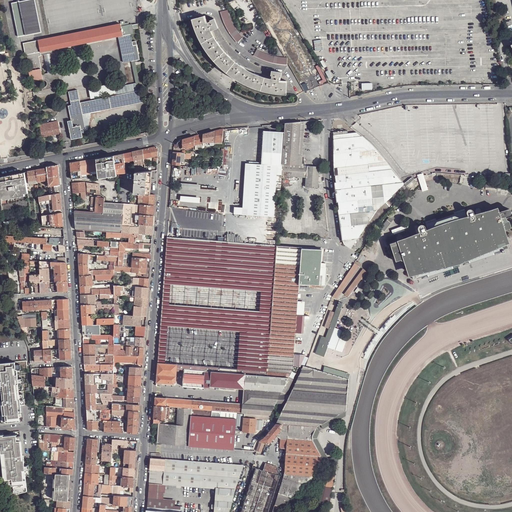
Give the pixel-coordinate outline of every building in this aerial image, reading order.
[(17,2),(13,3),(19,37),(41,33),(34,0),(27,0),(20,2),(17,2)] [(228,10),(221,11),(222,14),(225,22),(228,29),(233,36),(238,42),(243,37),(242,37),(239,33),(237,31),(233,24),(230,17),(228,10)] [(192,19),(196,31),(199,37),(203,46),(209,54),(216,62),(223,69),(231,75),(237,80),(239,81),(248,86),(257,89),(267,92),(277,94),(287,95),(287,93),(287,82),(280,81),(276,80),(272,79),(268,78),(265,77),(262,76),(259,75),(251,72),(248,70),(244,68),(239,64),(236,62),(233,59),(227,54),(225,51),(220,46),(216,39),(214,36),(210,29),(208,26),(207,22),(204,16),(192,19)] [(214,18),(211,19),(212,20),(207,22),(208,26),(210,29),(213,28),(213,29),(218,27),(214,18)] [(56,50),(119,37),(130,34),(134,34),(133,29),(132,25),(132,24),(129,25),(121,26),(121,24),(38,41),(41,52),(56,50)] [(132,41),(130,34),(119,37),(124,63),(132,61),(135,60),(140,60),(136,40),(132,41)] [(26,55),(31,78),(32,87),(38,86),(38,84),(39,82),(40,82),(43,81),(42,77),(38,56),(38,53),(41,52),(38,41),(24,44),(26,55)] [(288,58),(286,58),(279,57),(272,55),(264,52),(257,49),(254,55),(255,55),(262,59),(270,62),(279,64),(288,65),(288,61),(288,58)] [(132,63),(135,76),(136,82),(137,91),(141,91),(135,62),(135,60),(132,61),(132,63)] [(272,71),(271,76),(272,76),(272,79),(276,80),(280,81),(280,76),(282,76),(282,73),(272,71)] [(43,81),(45,92),(60,89),(57,74),(42,77),(43,81)] [(137,91),(136,82),(128,84),(116,86),(117,96),(137,91)] [(113,83),(89,88),(91,99),(116,94),(113,83)] [(144,102),(142,90),(141,91),(137,91),(117,96),(80,103),(79,100),(77,90),(68,91),(71,106),(68,106),(71,118),(83,115),(91,113),(144,102)] [(91,113),(83,115),(86,131),(88,131),(91,113)] [(83,115),(71,118),(71,121),(68,121),(70,131),(77,130),(77,131),(82,131),(86,131),(83,115)] [(282,164),(297,165),(302,166),(305,121),(300,122),(285,123),(284,132),(282,164)] [(58,122),(40,126),(42,138),(60,134),(58,122)] [(223,129),(214,131),(214,142),(222,142),(223,131),(223,129)] [(70,131),(72,140),(83,138),(82,131),(77,131),(77,130),(70,131)] [(214,131),(203,134),(203,143),(214,142),(214,131)] [(282,176),(282,164),(284,132),(264,131),(262,164),(251,163),(248,215),(260,216),(274,217),(279,217),(282,176)] [(333,140),(362,136),(357,132),(348,133),(347,131),(333,132),(333,135),(333,140)] [(203,134),(194,136),(194,145),(196,145),(195,150),(203,148),(203,146),(203,143),(203,134)] [(194,136),(182,140),(182,141),(182,142),(182,148),(182,149),(186,147),(190,146),(194,146),(194,145),(194,136)] [(333,168),(336,185),(335,185),(342,239),(342,240),(344,244),(351,249),(375,212),(398,189),(404,184),(378,151),(370,143),(362,136),(333,140),(333,168)] [(143,150),(144,159),(158,156),(158,148),(156,147),(143,150)] [(143,150),(132,152),(134,160),(144,159),(143,150)] [(132,152),(124,154),(125,162),(134,160),(132,152)] [(182,153),(173,152),(172,165),(180,165),(180,161),(180,158),(184,158),(185,153),(182,153)] [(115,156),(116,164),(125,162),(124,154),(115,156)] [(223,160),(219,160),(220,155),(215,155),(214,161),(213,161),(213,168),(222,169),(223,160)] [(98,171),(98,176),(111,175),(111,176),(117,176),(117,174),(116,164),(115,156),(105,157),(96,159),(97,165),(97,168),(98,171)] [(80,161),(81,171),(91,170),(90,166),(90,160),(80,161)] [(71,163),(72,172),(81,171),(80,161),(71,163)] [(126,173),(126,170),(125,165),(125,162),(116,164),(117,174),(126,173)] [(251,163),(246,163),(243,208),(243,214),(248,215),(251,163)] [(282,176),(306,177),(307,166),(302,166),(297,165),(282,164),(282,176)] [(59,176),(58,165),(47,167),(47,168),(48,177),(59,176)] [(318,188),(319,167),(307,166),(306,177),(306,187),(318,188)] [(47,168),(36,170),(37,180),(39,180),(48,178),(48,177),(47,168)] [(36,170),(27,171),(29,181),(37,180),(36,170)] [(81,171),(72,172),(72,179),(75,179),(81,178),(81,175),(81,171)] [(134,190),(134,194),(138,194),(144,194),(149,195),(149,188),(151,188),(151,180),(150,180),(150,171),(147,171),(145,172),(144,172),(139,172),(136,172),(135,174),(134,190)] [(0,177),(0,184),(1,198),(28,192),(28,190),(27,189),(28,189),(25,173),(16,174),(10,175),(0,177)] [(424,173),(418,175),(419,177),(420,181),(420,182),(423,191),(429,190),(424,173)] [(59,176),(48,177),(48,178),(48,180),(49,187),(52,186),(60,185),(59,176)] [(409,190),(410,192),(418,184),(417,183),(420,182),(420,181),(417,182),(415,180),(416,180),(416,178),(415,178),(414,178),(414,179),(406,186),(409,190)] [(486,184),(486,188),(497,189),(511,190),(511,182),(486,181),(486,184)] [(72,183),(73,193),(80,192),(86,192),(85,182),(75,183),(72,183)] [(398,189),(401,192),(407,187),(405,186),(404,184),(398,189)] [(60,190),(60,185),(52,186),(49,187),(50,195),(52,195),(53,195),(55,194),(59,194),(61,193),(61,192),(60,190)] [(1,198),(2,205),(29,199),(28,193),(28,192),(1,198)] [(62,209),(61,193),(59,194),(55,194),(53,195),(52,195),(52,199),(52,202),(53,211),(60,209),(62,209)] [(155,206),(155,195),(150,195),(149,195),(144,194),(144,198),(143,205),(155,206)] [(75,211),(76,230),(107,231),(110,232),(122,233),(122,226),(123,220),(124,204),(105,202),(104,213),(98,212),(96,212),(91,212),(75,211)] [(128,216),(128,220),(131,220),(131,221),(132,222),(132,223),(135,224),(136,215),(137,205),(134,205),(130,204),(129,204),(129,208),(128,208),(127,216),(128,216)] [(141,205),(140,215),(154,216),(155,206),(143,205),(141,205)] [(421,231),(390,242),(396,260),(406,256),(412,273),(415,273),(417,278),(419,286),(507,257),(505,252),(501,236),(507,234),(505,228),(509,227),(505,217),(511,215),(511,214),(511,208),(509,208),(500,211),(498,206),(482,211),(481,208),(479,207),(478,207),(476,208),(476,209),(477,213),(474,214),(473,211),(472,210),(470,209),(469,210),(468,212),(469,215),(467,216),(465,210),(455,213),(437,219),(426,223),(428,229),(426,230),(425,226),(424,225),(423,224),(422,225),(420,226),(420,228),(421,231)] [(62,213),(42,216),(43,225),(64,226),(62,213)] [(153,225),(154,216),(140,215),(139,227),(140,227),(140,225),(153,225)] [(391,216),(381,228),(384,231),(394,218),(391,216)] [(174,223),(168,223),(168,231),(178,232),(178,223),(174,223)] [(152,234),(153,225),(140,225),(140,227),(139,227),(138,233),(143,234),(151,234),(152,234)] [(381,233),(378,231),(373,240),(376,242),(381,233)] [(47,244),(47,239),(44,238),(5,235),(5,241),(28,243),(47,244)] [(184,369),(246,374),(289,377),(291,372),(293,367),(293,365),(294,348),(299,290),(299,284),(302,249),(302,247),(174,238),(170,237),(167,237),(165,271),(164,276),(161,321),(174,322),(249,328),(246,369),(181,364),(177,364),(177,369),(180,369),(184,370),(184,369)] [(119,251),(125,251),(125,247),(127,247),(127,243),(125,242),(120,242),(119,248),(119,251)] [(119,251),(119,248),(111,247),(111,251),(111,256),(119,256),(119,251)] [(322,250),(302,249),(299,284),(310,284),(319,285),(321,263),(322,250)] [(337,250),(328,249),(327,259),(336,260),(337,250)] [(21,252),(21,260),(24,260),(25,260),(29,260),(30,253),(21,252)] [(80,276),(89,275),(88,271),(88,269),(92,269),(91,264),(88,263),(88,260),(88,256),(88,254),(78,253),(79,264),(80,276)] [(132,267),(147,268),(148,258),(151,259),(151,255),(151,254),(133,253),(133,257),(132,267)] [(97,255),(97,260),(97,263),(102,263),(102,260),(103,261),(103,263),(103,264),(109,264),(109,261),(112,261),(114,261),(114,266),(118,266),(119,256),(111,256),(110,256),(97,255)] [(52,266),(52,262),(51,262),(39,261),(40,275),(40,283),(47,282),(50,282),(49,266),(52,266)] [(58,262),(54,262),(55,268),(55,274),(55,282),(58,282),(68,281),(67,272),(67,263),(66,263),(58,262)] [(326,263),(321,263),(319,285),(325,285),(326,271),(328,271),(328,268),(326,268),(326,267),(325,267),(326,263)] [(359,266),(354,263),(332,296),(337,299),(359,266)] [(114,271),(114,270),(114,266),(111,266),(110,270),(88,271),(89,275),(92,275),(95,275),(114,274),(114,271)] [(367,271),(363,268),(344,294),(348,297),(367,271)] [(40,283),(40,275),(32,275),(32,283),(32,286),(35,286),(36,293),(41,293),(40,283)] [(80,285),(89,285),(93,285),(93,283),(92,275),(89,275),(80,276),(80,285)] [(149,288),(149,279),(140,278),(139,287),(149,288)] [(59,292),(68,291),(68,281),(58,282),(59,292)] [(55,282),(53,282),(50,282),(47,282),(48,292),(59,292),(58,282),(55,282)] [(92,290),(92,295),(95,295),(97,295),(107,294),(112,294),(115,294),(115,285),(115,284),(106,285),(106,287),(110,287),(111,287),(111,289),(110,289),(92,290)] [(89,285),(80,285),(81,292),(81,293),(89,293),(89,285)] [(148,297),(149,288),(139,287),(136,287),(135,297),(139,297),(148,297)] [(81,305),(95,305),(95,303),(95,301),(95,295),(92,295),(81,295),(81,305)] [(147,307),(148,297),(139,297),(138,306),(138,307),(147,307)] [(69,299),(58,299),(59,309),(59,310),(69,309),(69,299)] [(44,300),(33,301),(33,310),(44,309),(44,300)] [(52,300),(44,300),(44,309),(53,309),(52,307),(52,306),(52,300)] [(326,335),(322,334),(319,342),(327,345),(336,348),(340,337),(343,329),(334,325),(343,301),(339,300),(334,314),(329,328),(326,335)] [(33,301),(23,301),(24,310),(33,310),(33,301)] [(89,314),(95,314),(95,310),(95,305),(81,305),(82,313),(88,313),(89,314)] [(134,306),(133,316),(142,316),(147,317),(147,307),(138,307),(138,306),(135,306),(134,306)] [(69,309),(59,310),(59,311),(59,316),(59,319),(70,319),(69,309)] [(331,312),(326,327),(329,328),(334,314),(331,312)] [(23,315),(17,316),(21,327),(21,328),(25,327),(37,327),(36,317),(23,317),(23,315)] [(133,316),(124,315),(123,325),(126,325),(134,326),(136,326),(141,326),(142,316),(133,316)] [(82,325),(92,325),(92,316),(89,316),(88,316),(82,316),(82,325)] [(384,327),(387,329),(390,325),(395,320),(392,318),(391,319),(390,318),(388,321),(389,322),(387,323),(386,323),(384,325),(384,326),(384,327)] [(59,319),(59,326),(59,329),(70,329),(70,319),(59,319)] [(82,325),(83,334),(92,335),(101,335),(100,325),(97,325),(94,325),(92,325),(82,325)] [(145,336),(146,326),(141,326),(136,326),(136,328),(136,335),(145,336)] [(71,339),(70,329),(59,329),(59,331),(59,337),(60,338),(60,339),(71,339)] [(374,340),(377,342),(380,337),(384,332),(382,329),(381,330),(380,330),(378,333),(378,334),(377,335),(376,335),(374,338),(375,339),(374,340)] [(114,336),(114,335),(101,335),(92,335),(92,340),(96,339),(96,345),(101,344),(101,339),(110,339),(109,344),(114,344),(114,336)] [(144,346),(145,338),(136,337),(136,339),(136,345),(140,346),(144,346)] [(319,342),(319,344),(326,347),(342,352),(347,339),(340,337),(336,348),(327,345),(319,342)] [(43,341),(44,350),(48,350),(48,345),(58,345),(58,339),(54,340),(48,340),(43,340),(43,341)] [(72,359),(71,339),(60,339),(59,339),(60,349),(60,353),(60,359),(72,359)] [(366,354),(369,356),(371,352),(375,345),(372,343),(371,344),(369,346),(370,347),(368,349),(368,348),(366,352),(367,353),(366,354)] [(84,354),(95,354),(95,344),(88,345),(83,345),(84,354)] [(319,344),(316,352),(323,355),(326,347),(319,344)] [(114,354),(114,355),(139,356),(139,351),(137,351),(132,351),(132,347),(127,347),(126,352),(124,352),(124,351),(119,351),(117,351),(114,351),(114,354)] [(300,366),(308,349),(294,348),(293,365),(299,366),(300,366)] [(44,360),(44,350),(34,351),(35,361),(44,360)] [(143,365),(143,356),(139,356),(114,355),(114,360),(138,361),(138,363),(137,365),(143,365)] [(84,356),(85,364),(96,364),(96,362),(96,356),(84,356)] [(16,362),(0,363),(1,371),(0,370),(0,381),(1,381),(2,385),(3,401),(3,404),(2,405),(3,411),(0,411),(0,415),(3,415),(5,415),(6,423),(20,421),(20,418),(20,414),(22,413),(21,404),(21,398),(19,399),(19,394),(18,389),(18,388),(18,384),(19,384),(19,379),(18,369),(16,369),(16,362)] [(170,364),(158,363),(157,382),(174,384),(176,382),(177,372),(177,369),(177,364),(170,364)] [(294,377),(299,366),(293,365),(293,367),(291,372),(289,377),(294,377)] [(72,366),(61,367),(61,371),(59,371),(57,371),(57,373),(52,372),(52,377),(57,377),(73,378),(73,377),(72,366)] [(349,380),(303,366),(300,372),(296,382),(290,395),(286,403),(276,423),(282,424),(285,424),(316,427),(321,424),(344,411),(349,380)] [(325,366),(323,371),(348,379),(349,374),(325,366)] [(142,375),(143,368),(130,367),(130,371),(130,375),(142,375)] [(211,386),(212,371),(184,369),(184,370),(184,373),(183,386),(211,388),(211,386)] [(212,371),(211,386),(244,389),(245,389),(245,388),(246,374),(212,371)] [(86,384),(94,384),(94,382),(94,374),(85,374),(86,384)] [(110,384),(113,384),(113,374),(109,374),(101,374),(101,377),(101,378),(101,379),(110,379),(110,381),(110,384)] [(246,374),(245,388),(282,391),(289,377),(246,374)] [(45,380),(45,376),(40,376),(32,375),(33,385),(36,385),(45,386),(45,380)] [(141,385),(142,375),(130,375),(129,385),(141,385)] [(74,388),(73,378),(57,377),(57,387),(74,388)] [(286,393),(294,377),(289,377),(282,391),(280,395),(285,395),(285,394),(286,393)] [(95,393),(97,393),(97,384),(95,384),(94,384),(86,384),(86,393),(95,393)] [(140,397),(141,385),(129,385),(129,388),(128,391),(128,396),(140,397)] [(74,398),(74,388),(57,387),(53,386),(53,391),(52,396),(56,397),(64,397),(74,398)] [(274,406),(276,403),(280,395),(282,391),(245,388),(245,389),(244,389),(243,404),(274,406)] [(95,409),(96,409),(96,404),(95,398),(95,393),(86,393),(87,409),(95,409)] [(74,398),(64,397),(63,399),(63,405),(63,407),(75,408),(74,398)] [(192,409),(193,400),(156,397),(155,405),(170,407),(178,408),(192,409)] [(208,410),(209,401),(193,400),(192,409),(208,410)] [(242,412),(243,404),(209,401),(208,410),(212,410),(242,412)] [(271,415),(274,406),(243,404),(242,412),(244,413),(271,415)] [(170,407),(155,405),(154,418),(160,419),(169,419),(169,413),(170,407)] [(75,418),(75,408),(63,407),(56,407),(47,406),(47,416),(57,417),(63,417),(75,418)] [(157,443),(189,446),(191,415),(211,417),(212,411),(212,410),(208,410),(192,409),(178,408),(177,425),(160,424),(159,423),(157,443)] [(87,420),(96,420),(96,418),(95,412),(95,411),(95,409),(87,409),(87,420)] [(126,415),(126,412),(128,413),(128,412),(129,412),(129,411),(127,410),(121,410),(112,409),(112,410),(112,413),(112,419),(114,419),(114,415),(114,414),(126,415)] [(139,418),(139,411),(129,411),(129,412),(129,417),(128,433),(138,433),(138,427),(139,418)] [(322,427),(345,415),(344,411),(321,424),(322,427)] [(191,415),(189,446),(234,449),(237,419),(220,418),(211,417),(191,415)] [(48,427),(56,427),(57,417),(47,416),(48,427)] [(75,418),(63,417),(62,428),(76,429),(75,418)] [(256,418),(244,417),(243,431),(255,432),(256,418)] [(88,430),(98,430),(98,420),(97,420),(96,420),(87,420),(88,430)] [(112,432),(123,432),(123,426),(121,426),(121,423),(121,421),(114,421),(112,421),(112,423),(112,432)] [(104,431),(112,432),(112,423),(105,422),(105,429),(104,431)] [(276,435),(282,429),(280,427),(282,424),(276,423),(276,424),(265,436),(260,441),(265,443),(269,444),(276,435)] [(312,436),(316,427),(285,424),(282,429),(276,435),(281,438),(284,436),(287,437),(288,437),(289,437),(289,439),(313,440),(312,436)] [(328,459),(317,439),(319,432),(319,430),(316,427),(312,436),(313,440),(321,455),(324,461),(328,459)] [(0,450),(1,450),(1,453),(7,453),(8,461),(6,461),(8,486),(10,486),(14,485),(14,492),(17,492),(17,494),(27,491),(26,480),(29,479),(29,474),(26,474),(25,465),(28,465),(27,461),(24,461),(24,455),(22,455),(21,440),(17,440),(17,436),(17,434),(11,435),(3,436),(3,434),(0,434),(0,450)] [(59,438),(59,435),(44,434),(44,440),(44,441),(52,442),(52,450),(54,451),(58,451),(58,448),(59,438)] [(76,437),(66,437),(65,442),(64,442),(64,444),(65,444),(65,449),(75,450),(76,437)] [(285,473),(317,476),(321,472),(323,466),(321,455),(313,440),(289,439),(289,437),(288,437),(285,473)] [(88,439),(86,463),(96,464),(98,446),(98,445),(98,439),(93,439),(88,439)] [(128,440),(113,439),(113,441),(113,444),(112,448),(115,448),(117,448),(117,444),(121,444),(121,449),(125,449),(127,449),(128,440)] [(103,445),(102,460),(108,460),(108,457),(111,457),(112,448),(113,444),(111,444),(106,444),(106,445),(103,445)] [(127,449),(125,449),(124,467),(135,468),(136,450),(127,449)] [(69,461),(74,462),(75,452),(65,452),(63,452),(62,451),(62,453),(61,461),(68,461),(69,461)] [(151,458),(150,469),(164,470),(165,470),(166,459),(151,458)] [(244,465),(166,459),(165,470),(164,470),(164,484),(165,484),(177,485),(181,486),(216,488),(235,489),(236,489),(244,465)] [(301,499),(329,505),(339,461),(330,464),(328,473),(318,483),(301,499)] [(86,463),(85,473),(99,474),(100,464),(96,464),(86,463)] [(276,466),(265,463),(263,470),(277,475),(277,473),(276,466)] [(134,477),(135,468),(124,467),(123,469),(123,476),(134,477)] [(268,511),(280,475),(277,475),(263,470),(256,468),(241,511),(268,511)] [(149,483),(164,484),(164,470),(150,469),(149,483)] [(85,473),(84,483),(95,483),(98,484),(99,474),(85,473)] [(285,473),(284,477),(306,484),(308,485),(317,476),(285,473)] [(69,501),(71,474),(64,474),(56,474),(55,486),(54,500),(57,500),(59,500),(69,501)] [(134,486),(134,477),(123,476),(123,477),(122,485),(124,486),(134,486)] [(284,477),(272,511),(282,511),(291,497),(306,484),(284,477)] [(84,489),(84,496),(94,497),(94,492),(94,491),(95,483),(84,483),(84,489)] [(164,484),(149,483),(148,495),(148,498),(154,499),(153,504),(175,506),(175,500),(164,500),(164,496),(165,484),(164,484)] [(103,484),(102,491),(112,492),(117,493),(117,490),(118,485),(115,485),(109,484),(104,484),(103,484)] [(230,511),(235,489),(216,488),(216,495),(215,504),(215,509),(214,511),(230,511)] [(132,506),(133,496),(122,495),(117,495),(114,495),(114,498),(114,505),(116,505),(124,505),(126,506),(132,506)] [(84,496),(83,507),(93,508),(93,503),(93,501),(93,500),(94,497),(84,496)] [(58,508),(70,508),(71,501),(69,501),(59,500),(58,508)]
